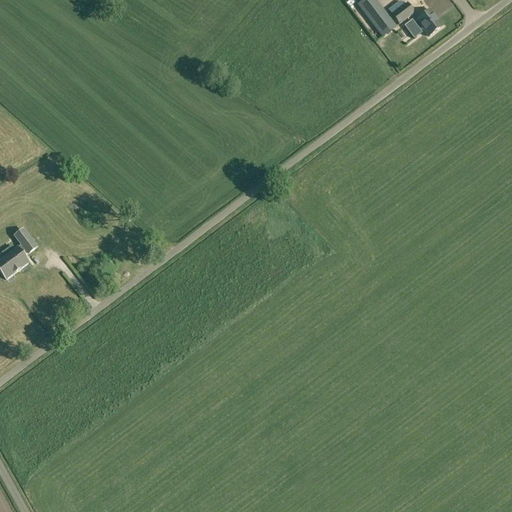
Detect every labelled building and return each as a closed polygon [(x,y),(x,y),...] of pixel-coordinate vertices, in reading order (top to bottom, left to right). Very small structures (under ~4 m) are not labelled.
[(395,27),(374,0),(363,0),(357,5),(382,38),(395,27)] [(406,3),(391,15),(399,24),(404,20),(414,13),(406,3)] [(428,37),(442,26),(431,11),(416,22),(419,26),(417,28),(412,21),(404,27),(413,39),(421,33),(419,31),(422,30),(428,37)] [(0,272),(6,281),(29,264),(24,257),(28,254),(28,255),(37,248),(24,231),(15,237),(21,246),(15,251),(12,247),(0,255),(0,272)] [(46,252),(42,260),(49,263),(52,254),(46,252)] [(82,271),(84,278),(97,274),(94,266),(82,271)] [(58,280),(64,290),(70,287),(64,276),(58,280)] [(68,297),(73,304),(81,300),(76,292),(68,297)] [(30,312),(35,309),(31,301),(26,303),(30,312)] [(38,308),(34,311),(38,319),(43,316),(38,308)]
